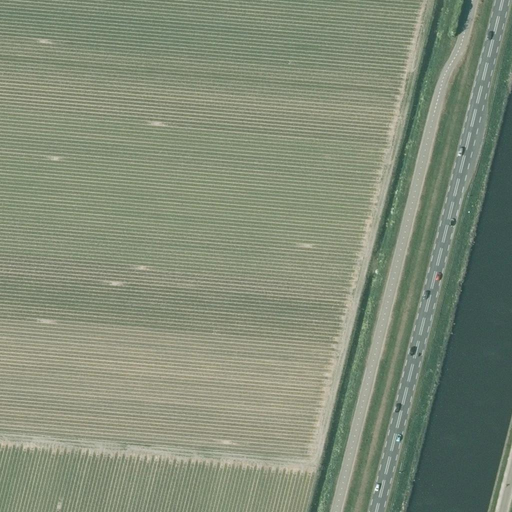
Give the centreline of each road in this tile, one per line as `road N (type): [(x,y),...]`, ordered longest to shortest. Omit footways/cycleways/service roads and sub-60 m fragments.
road 1 (unclassified): [(335,511),(440,86),(472,0)]
road 2 (primary): [(377,511),(505,0)]
